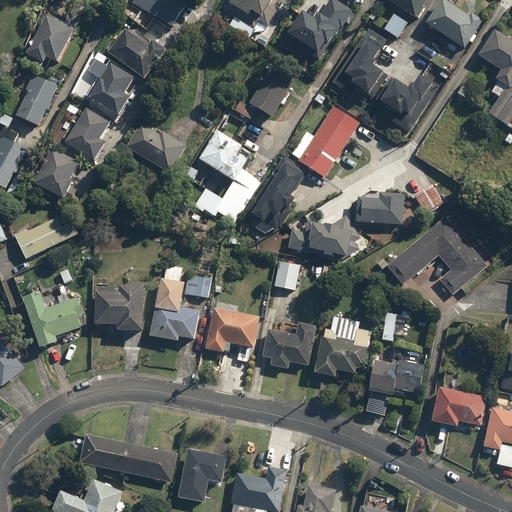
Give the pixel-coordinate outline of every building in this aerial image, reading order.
[(131,0),(131,1),(172,28),(186,7),(175,0),(131,0)] [(228,0),(222,10),(234,18),(228,27),(248,41),(254,33),(260,38),(273,21),(271,19),(280,6),(272,0),(228,0)] [(284,39),(297,48),(319,63),(353,14),(333,0),(330,0),(314,23),(301,14),(284,39)] [(382,0),(382,1),(417,22),(429,0),(382,0)] [(468,12),(465,17),(438,1),(422,27),(463,52),(479,26),(482,21),(468,12)] [(41,67),(44,62),(54,68),(81,18),(70,12),(63,26),(46,16),(24,58),(41,67)] [(408,26),(394,15),(383,30),(396,41),(408,26)] [(350,98),(355,91),(367,99),(382,76),(370,68),(388,39),(369,27),(331,86),(350,98)] [(151,43),(146,49),(124,32),(106,54),(144,85),(162,63),(167,56),(151,43)] [(477,60),(499,73),(493,83),(508,92),(511,84),(511,43),(493,33),(477,60)] [(427,44),(421,53),(434,62),(440,53),(427,44)] [(85,106),(111,122),(113,123),(127,101),(124,99),(134,83),(109,67),(85,106)] [(273,67),(248,108),(239,102),(233,112),(250,123),(256,113),(271,122),(281,106),(283,107),(290,95),(288,94),(296,81),(273,67)] [(374,106),(394,117),(389,126),(409,137),(437,89),(418,77),(410,91),(390,79),(374,106)] [(31,78),(11,118),(0,113),(0,127),(9,132),(15,120),(37,131),(45,114),(48,115),(51,108),(49,107),(56,93),(58,89),(45,83),(44,85),(31,78)] [(476,86),(465,80),(455,96),(466,103),(476,86)] [(511,97),(504,92),(488,115),(503,125),(511,131),(511,97)] [(333,109),(313,140),(305,135),(290,159),(298,164),(297,165),(324,182),(359,126),(333,109)] [(62,147),(86,163),(93,167),(106,147),(100,142),(110,128),(86,112),(62,147)] [(185,151),(164,138),(166,135),(149,124),(147,127),(142,124),(126,150),(170,177),(185,151)] [(239,154),(241,151),(215,135),(196,164),(232,187),(249,161),(239,154)] [(19,169),(16,167),(24,150),(0,137),(0,190),(3,192),(11,177),(14,178),(19,169)] [(31,176),(35,179),(30,187),(57,203),(60,205),(73,184),(70,182),(78,168),(52,152),(51,153),(47,150),(31,176)] [(244,213),(249,217),(247,220),(251,223),(248,226),(268,241),(277,228),(282,231),(295,212),(289,208),(294,201),(291,198),(308,175),(303,171),(284,157),(244,213)] [(17,179),(16,181),(13,180),(5,193),(16,199),(23,185),(22,184),(22,182),(17,179)] [(433,187),(414,199),(425,217),(445,205),(433,187)] [(402,229),(403,204),(403,197),(377,195),(377,202),(356,200),(354,225),(402,229)] [(66,215),(31,232),(27,223),(10,232),(15,243),(25,263),(77,238),(66,215)] [(486,269),(461,239),(444,219),(386,268),(402,287),(438,257),(451,272),(439,282),(452,298),(486,269)] [(295,248),(351,257),(355,229),(315,222),(313,233),(298,230),(295,248)] [(300,266),(279,263),(274,289),(295,293),(300,266)] [(165,267),(163,283),(158,282),(148,340),(173,345),(177,345),(178,342),(194,345),(198,314),(179,311),(183,287),(180,286),(183,270),(165,267)] [(67,269),(58,274),(65,287),(74,282),(67,269)] [(186,293),(194,294),(193,298),(199,299),(199,300),(208,301),(208,295),(210,295),(211,280),(187,278),(186,293)] [(93,328),(116,329),(116,335),(141,335),(143,287),(117,286),(101,286),(101,294),(94,294),(93,328)] [(78,301),(44,311),(39,295),(21,301),(38,353),(56,348),(53,341),(80,332),(76,320),(83,317),(78,301)] [(200,319),(209,321),(205,344),(204,352),(223,355),(223,353),(228,354),(229,348),(252,352),(257,319),(236,315),(237,309),(216,305),(214,312),(211,311),(212,305),(203,303),(200,319)] [(360,372),(360,374),(365,375),(371,334),(358,332),(360,318),(337,314),(336,319),(333,319),(332,333),(318,331),(311,377),(333,380),(334,375),(353,377),(353,371),(360,372)] [(392,344),(392,337),(398,338),(399,328),(396,327),(396,319),(394,318),(395,316),(384,315),(382,343),(392,344)] [(275,322),(273,332),(268,331),(262,358),(270,360),(268,369),(287,373),(289,364),(308,368),(313,340),(316,329),(297,325),(295,336),(290,335),(292,326),(275,322)] [(0,388),(1,391),(25,371),(0,341),(0,333),(1,333),(0,331),(0,388)] [(511,352),(510,352),(509,367),(503,367),(501,392),(511,392),(511,352)] [(392,399),(394,385),(396,385),(395,392),(418,396),(423,368),(398,364),(397,369),(372,365),(367,395),(392,399)] [(455,429),(457,423),(480,428),(485,399),(436,390),(431,415),(429,424),(455,429)] [(511,414),(490,409),(482,440),(480,449),(498,454),(495,467),(511,471),(511,414)] [(71,453),(79,455),(77,464),(172,486),(178,457),(84,435),(83,438),(75,436),(71,453)] [(203,505),(207,484),(221,487),(225,460),(209,457),(209,455),(185,451),(177,501),(203,505)] [(279,511),(285,486),(287,475),(266,470),(263,482),(236,475),(231,506),(233,506),(231,511),(279,511)] [(122,497),(111,492),(113,488),(104,484),(102,488),(91,483),(82,505),(58,494),(50,511),(126,511),(129,507),(120,502),(122,497)] [(331,511),(335,491),(329,490),(304,487),(301,509),(296,508),(295,511),(331,511)]
